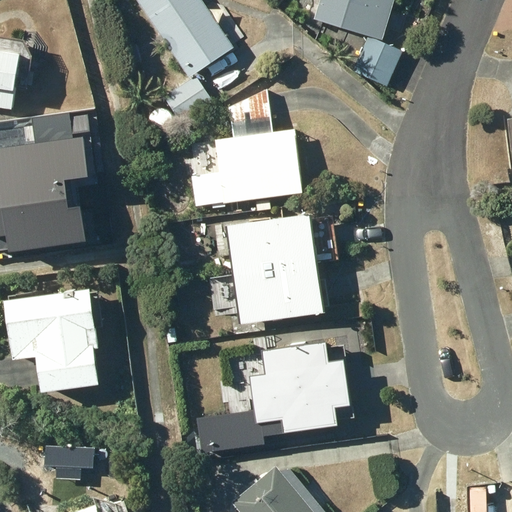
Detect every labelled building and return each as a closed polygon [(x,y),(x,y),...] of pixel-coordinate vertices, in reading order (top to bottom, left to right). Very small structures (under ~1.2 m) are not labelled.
[(138,0),(188,74),(232,44),(202,0),(138,0)] [(319,0),(315,15),(383,34),(392,0),(319,0)] [(0,103),(12,105),(17,81),(32,84),(35,70),(28,68),(31,51),(22,37),(0,33),(0,103)] [(367,35),(353,68),(388,82),(401,49),(367,35)] [(196,72),(165,94),(182,119),(213,97),(196,72)] [(215,136),(219,171),(191,174),(195,201),(302,188),(295,126),(272,129),(266,86),(229,103),(233,133),(215,136)] [(85,115),(68,117),(70,133),(87,131),(85,115)] [(77,137),(0,147),(0,200),(16,198),(22,236),(76,228),(71,190),(85,188),(77,137)] [(268,197),(256,199),(257,208),(270,206),(268,197)] [(226,221),(239,319),(324,308),(311,210),(226,221)] [(85,332),(79,287),(0,297),(0,342),(3,359),(26,357),(31,392),(89,384),(84,347),(92,346),(91,332),(85,332)] [(337,353),(274,363),(284,433),(347,423),(337,353)] [(208,403),(212,440),(245,436),(241,399),(208,403)] [(231,499),(241,511),(316,511),(275,463),(231,499)] [(97,493),(92,495),(94,502),(63,511),(126,511),(122,497),(115,499),(97,493)]
